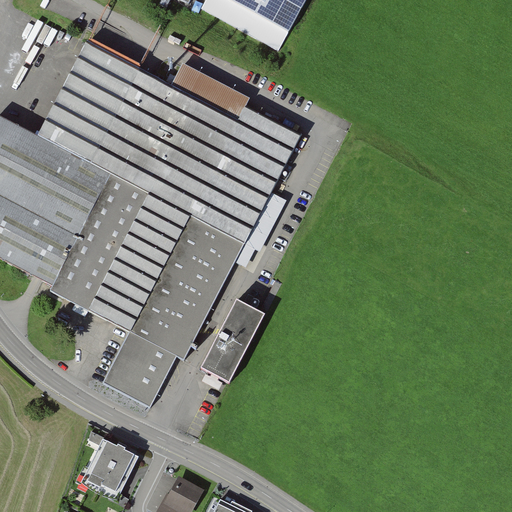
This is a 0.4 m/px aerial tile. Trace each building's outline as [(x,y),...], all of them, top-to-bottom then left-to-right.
[(207,0),(201,11),(279,53),(289,35),(307,0),(207,0)] [(38,141),(0,121),(0,262),(53,289),(51,294),(130,335),(103,387),(150,411),(177,360),(185,364),(236,265),(272,196),(302,138),(246,109),(239,124),(171,89),(87,46),(38,141)] [(171,89),(239,124),(246,109),(250,102),(182,67),(171,89)] [(287,203),(272,196),(236,265),(246,270),(255,253),(260,255),(287,203)] [(265,321),(237,306),(201,375),(230,390),(265,321)] [(139,461),(103,443),(81,486),(117,504),(139,461)] [(165,503),(163,502),(157,511),(194,511),(205,493),(179,479),(165,503)] [(238,511),(220,503),(215,511),(238,511)]
